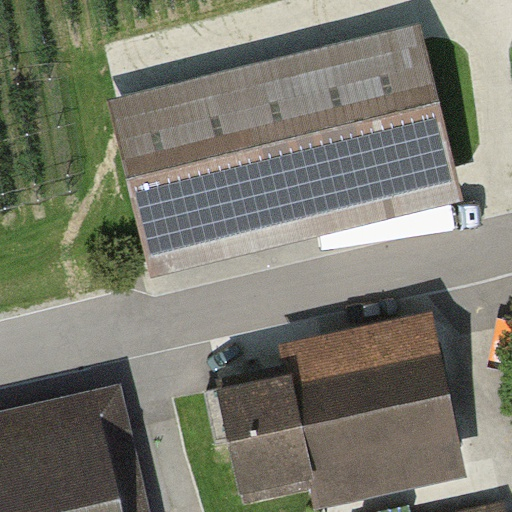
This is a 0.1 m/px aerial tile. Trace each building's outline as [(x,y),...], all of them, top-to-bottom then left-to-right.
[(443,174),(411,47),(115,120),(146,248),(443,174)] [(458,437),(434,338),(203,395),(228,493),(458,437)] [(0,511),(124,511),(101,418),(0,442),(0,511)] [(475,487),(378,505),(379,511),(432,511),(478,504),(475,487)] [(496,511),(494,502),(454,511),(496,511)]
